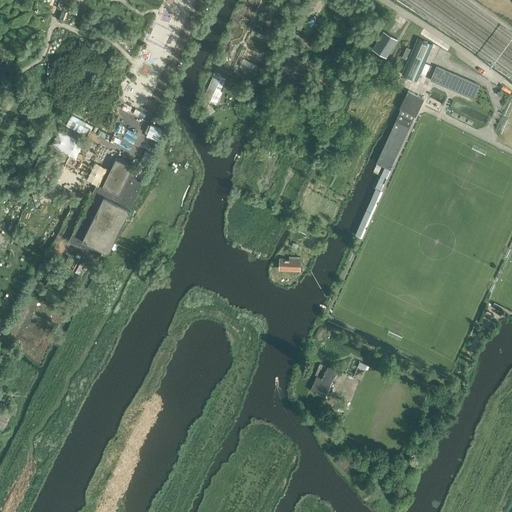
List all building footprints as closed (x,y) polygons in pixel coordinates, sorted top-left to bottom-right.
[(267,0),(258,21),(268,26),(276,9),(270,6),(272,2),(268,0),(267,0)] [(252,36),(258,39),(258,37),(263,39),(265,33),(255,29),(252,36)] [(383,29),(373,47),(387,55),(397,38),(383,29)] [(409,60),(407,64),(416,69),(417,70),(419,66),(409,60)] [(433,80),(438,83),(473,98),(479,84),(444,69),(445,67),(440,65),(433,80)] [(204,99),(215,103),(225,79),(214,74),(204,99)] [(399,108),(400,108),(399,112),(413,118),(414,115),(415,116),(424,98),(408,90),(399,108)] [(399,112),(376,163),(390,169),(413,118),(399,112)] [(71,114),(69,119),(91,131),(93,126),(71,114)] [(150,126),(148,130),(160,134),(162,129),(150,125),(150,126)] [(69,240),(83,248),(94,253),(97,246),(109,252),(145,179),(131,172),(134,166),(117,158),(99,192),(94,189),(69,240)] [(301,222),(297,229),(305,233),(307,230),(309,231),(311,227),(301,222)] [(289,259),(281,259),(280,269),(299,270),(299,257),(289,256),(289,259)] [(317,376),(310,390),(325,396),(337,369),(328,366),(322,378),(317,376)] [(0,407),(0,425),(6,428),(12,411),(0,407)]
